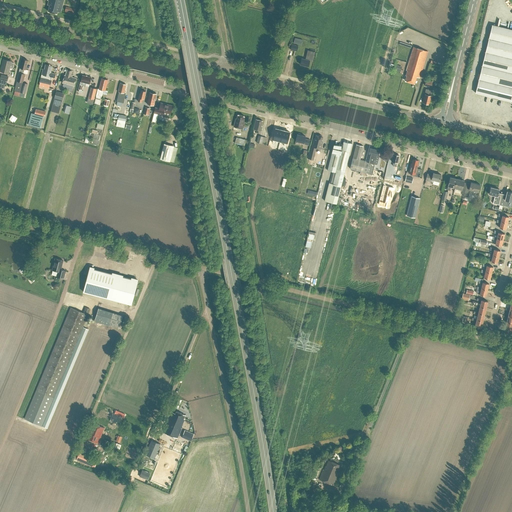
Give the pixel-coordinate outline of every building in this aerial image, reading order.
[(48,4),(50,5),(48,11),(57,13),(58,11),(61,12),(63,0),(48,0),(49,0),(48,4)] [(511,101),(511,96),(511,29),(492,25),(475,93),(511,101)] [(407,70),(406,75),(405,80),(414,83),(416,77),(420,78),(428,51),(414,46),(406,70),(407,70)] [(302,58),(300,64),(308,66),(310,60),(312,61),(315,52),(308,50),(307,53),(306,59),(302,58)] [(3,59),(0,71),(8,73),(10,65),(12,65),(12,63),(11,62),(11,61),(3,59)] [(27,60),(23,59),(22,62),(21,62),(14,94),(19,96),(20,92),(26,93),(28,83),(23,82),(25,74),(23,73),(24,69),(26,69),(27,65),(26,65),(27,60)] [(40,81),(39,85),(49,87),(50,84),(52,80),(48,79),(48,76),(54,78),(55,74),(51,72),(52,66),(45,64),(44,69),(43,69),(41,75),(41,77),(40,81)] [(74,85),(76,78),(72,77),(72,75),(71,74),(72,71),(67,70),(65,75),(63,82),(63,84),(63,86),(73,88),(73,85),(74,85)] [(80,85),(79,89),(78,91),(83,93),(83,90),(81,89),(83,85),(85,86),(86,83),(90,84),(91,77),(82,75),(81,81),(80,81),(79,84),(80,85)] [(101,99),(101,97),(102,93),(106,94),(107,90),(105,90),(108,80),(102,78),(99,89),(98,88),(96,95),(96,96),(94,103),(98,104),(99,102),(100,102),(101,99)] [(119,92),(118,94),(118,97),(122,98),(123,94),(124,95),(126,84),(120,83),(118,91),(119,92)] [(94,99),(97,88),(91,87),(88,97),(94,99)] [(425,94),(423,102),(429,104),(431,95),(432,90),(426,89),(425,94)] [(139,93),(138,101),(142,102),(143,99),(144,99),(145,96),(146,91),(141,90),(140,93),(139,93)] [(56,91),(51,111),(59,113),(64,93),(56,91)] [(150,92),(147,104),(154,105),(156,93),(150,92)] [(170,113),(172,105),(161,102),(159,108),(155,107),(154,113),(163,115),(164,116),(169,117),(170,113)] [(63,111),(70,113),(72,106),(65,104),(63,111)] [(31,113),(28,124),(37,127),(40,115),(44,116),(46,111),(36,109),(35,113),(31,113)] [(127,116),(119,114),(117,122),(124,124),(125,121),(126,121),(127,116)] [(243,121),(244,116),(238,114),(236,120),(235,120),(234,126),(238,127),(238,129),(241,130),(242,128),(244,121),(243,121)] [(262,126),(261,126),(263,120),(256,119),(253,129),(261,131),(261,130),(262,126)] [(305,143),(305,144),(309,145),(310,140),(305,138),(305,136),(301,135),(301,134),(298,133),(298,134),(297,134),(295,141),(304,143),(304,142),(305,143)] [(258,135),(257,142),(265,144),(267,138),(258,135)] [(310,146),(307,158),(313,160),(315,152),(316,147),(321,148),(323,142),(322,141),(323,136),(322,136),(322,135),(320,135),(320,136),(315,135),(314,138),(313,138),(311,146),(310,146)] [(329,183),(325,199),(338,202),(342,186),(341,186),(344,174),(352,143),(344,141),(343,144),(341,143),(341,147),(334,145),(327,170),(334,171),(331,183),(329,183)] [(170,161),(174,146),(164,143),(160,158),(170,161)] [(367,161),(360,159),(363,146),(356,144),(350,168),(366,172),(372,174),(375,163),(377,164),(379,155),(378,155),(379,150),(370,147),(369,153),(367,161)] [(418,160),(413,159),(411,163),(408,172),(415,174),(417,168),(418,164),(417,164),(418,160)] [(427,173),(426,180),(428,181),(433,182),(433,180),(439,181),(441,174),(433,172),(433,175),(427,173)] [(454,188),(457,178),(450,177),(447,189),(450,190),(451,187),(454,188)] [(461,190),(460,193),(463,194),(466,184),(463,184),(464,180),(457,178),(454,188),(461,190)] [(464,194),(463,196),(468,197),(470,189),(478,191),(480,184),(471,182),(470,185),(466,184),(463,194),(464,194)] [(495,195),(493,203),(499,205),(502,193),(498,192),(499,189),(491,187),(489,194),(495,195)] [(502,193),(499,205),(507,206),(508,200),(511,201),(511,192),(507,191),(506,194),(502,193)] [(411,196),(407,215),(415,217),(420,198),(417,197),(412,196),(411,196)] [(498,213),(498,216),(502,217),(501,221),(507,223),(508,216),(502,215),(503,214),(498,213)] [(497,220),(496,222),(500,223),(499,227),(505,229),(507,223),(501,221),(497,220)] [(494,230),(494,233),(498,234),(497,237),(497,238),(503,239),(504,233),(498,232),(498,231),(494,230)] [(310,231),(306,246),(312,247),(315,232),(310,231)] [(496,240),(495,244),(501,246),(503,239),(497,238),(497,237),(493,236),(492,239),(496,240)] [(493,255),(499,256),(500,250),(494,249),(494,248),(490,247),(490,249),(494,250),(493,254),(493,255)] [(492,257),(491,261),(497,263),(499,256),(493,255),(493,254),(489,253),(488,256),(492,257)] [(55,258),(52,270),(58,271),(57,276),(64,278),(66,271),(61,269),(63,260),(55,258)] [(486,267),(485,271),(491,273),(493,266),(487,265),(487,264),(483,263),(482,266),(486,267)] [(90,267),(83,292),(131,304),(138,280),(95,269),(90,267)] [(23,273),(27,278),(31,275),(27,270),(23,273)] [(481,270),(481,272),(485,273),(484,277),(490,279),(491,273),(485,271),(481,270)] [(481,288),(487,289),(489,283),(483,282),(483,281),(479,280),(478,282),(482,283),(481,287),(481,288)] [(481,290),(479,294),(486,296),(487,289),(481,288),(481,287),(477,286),(477,289),(481,290)] [(472,300),(472,303),(475,304),(480,305),(480,306),(486,308),(488,301),(481,299),(477,298),(476,300),(481,301),(481,302),(472,300)] [(475,304),(475,307),(479,308),(478,312),(484,314),(486,308),(480,306),(480,305),(475,304)] [(37,390),(25,418),(47,428),(88,329),(83,327),(88,314),(90,309),(86,307),(83,312),(71,307),(37,390)] [(98,308),(95,318),(94,321),(119,328),(123,315),(98,308)] [(478,312),(474,311),(473,313),(478,314),(477,319),(476,319),(483,321),(484,314),(478,312)] [(472,320),(476,321),(475,326),(481,327),(483,321),(476,319),(477,319),(472,318),(472,320)] [(176,397),(172,405),(178,408),(182,400),(176,397)] [(171,411),(162,431),(177,437),(183,424),(182,424),(184,420),(183,420),(185,415),(176,411),(176,413),(171,411)] [(86,438),(98,443),(104,428),(94,423),(93,425),(91,424),(85,437),(86,438)] [(185,430),(182,437),(191,441),(194,434),(185,430)] [(151,440),(145,454),(155,458),(161,444),(151,440)] [(76,460),(94,467),(98,458),(80,451),(76,460)] [(325,466),(324,470),(323,469),(319,479),(333,485),(337,474),(336,474),(337,472),(338,472),(341,465),(328,460),(326,466),(325,466)]
